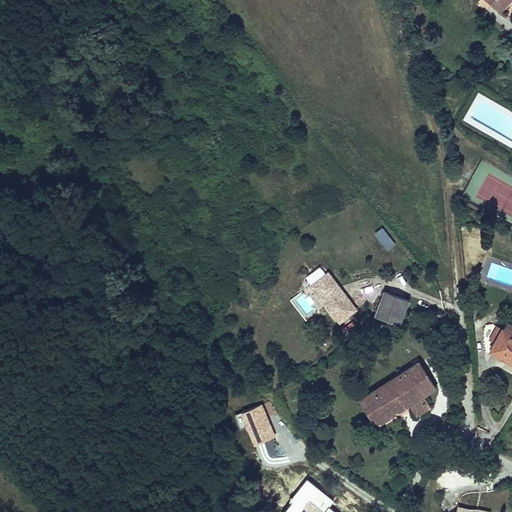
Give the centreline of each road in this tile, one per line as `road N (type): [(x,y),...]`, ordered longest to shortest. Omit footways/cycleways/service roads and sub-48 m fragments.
road 1 (residential): [(468,444),(447,193),(432,120)]
road 2 (track): [(432,120),(392,0)]
